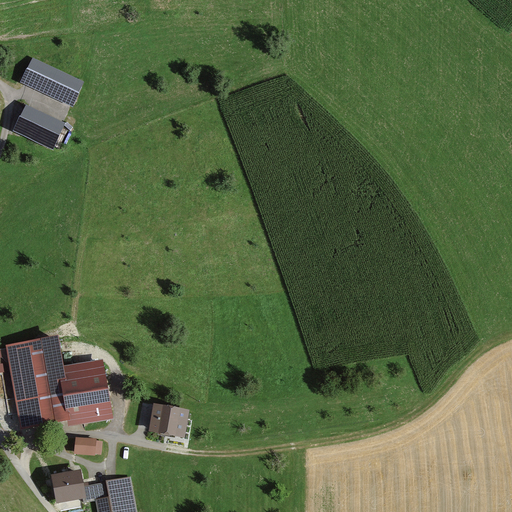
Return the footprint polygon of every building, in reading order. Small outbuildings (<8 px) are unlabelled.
[(82,84),(33,59),(22,82),(71,106),(82,84)] [(63,124),(26,105),(14,130),(51,149),(63,124)] [(56,341),(7,349),(23,433),(110,417),(101,363),(61,370),(56,341)] [(188,413),(156,407),(151,432),(184,438),(188,413)] [(101,442),(79,441),(78,455),(100,457),(101,442)] [(59,501),(83,496),(82,489),(78,473),(54,477),(59,501)] [(134,511),(128,480),(82,489),(83,496),(84,500),(97,498),(99,511),(134,511)]
